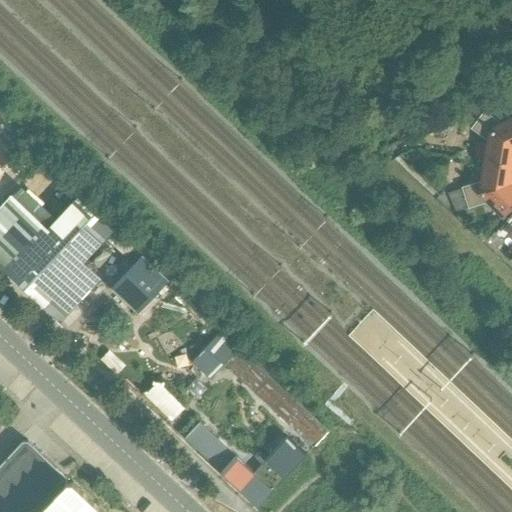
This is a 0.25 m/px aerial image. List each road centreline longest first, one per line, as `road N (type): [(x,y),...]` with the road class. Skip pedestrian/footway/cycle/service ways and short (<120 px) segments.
road 1 (residential): [(192,511),(0,334)]
road 2 (track): [(208,0),(354,138)]
